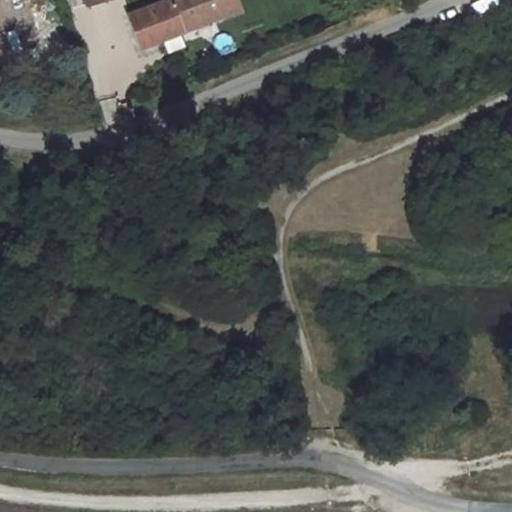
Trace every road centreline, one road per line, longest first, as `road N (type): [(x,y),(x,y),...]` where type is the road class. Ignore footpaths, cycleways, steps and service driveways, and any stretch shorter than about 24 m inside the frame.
road 1 (unclassified): [(455,0),(115,138),(0,138)]
road 2 (unclassified): [(0,462),(47,470),(322,464),(436,511)]
road 3 (track): [(383,489),(209,504),(0,494)]
road 4 (track): [(383,489),(511,459)]
